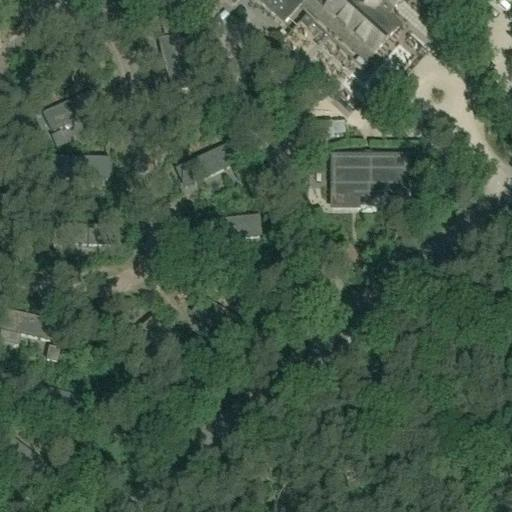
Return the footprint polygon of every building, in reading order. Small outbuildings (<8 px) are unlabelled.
[(220,0),(231,9),(238,0),(250,0),(280,27),(300,6),(316,21),(315,22),(363,67),(397,31),(386,20),(403,0),(220,0)] [(253,32),(266,42),(274,31),(261,21),(253,32)] [(172,23),(162,25),(165,37),(175,35),(172,23)] [(178,38),(158,43),(164,70),(170,93),(170,94),(190,89),(178,38)] [(90,94),(43,116),(51,135),(81,121),(98,113),(99,113),(90,94)] [(61,134),(51,139),(56,150),(66,146),(61,134)] [(227,147),(184,168),(193,187),(236,165),(227,147)] [(407,198),(407,157),(329,157),(329,197),(331,197),(331,210),(357,210),(357,197),(367,197),(367,198),(407,198)] [(51,159),(50,180),(98,182),(99,161),(51,159)] [(223,213),(243,199),(234,186),(213,200),(223,213)] [(258,219),(210,224),(213,245),(261,239),(258,219)] [(61,228),(60,246),(87,247),(87,248),(88,249),(88,247),(110,248),(111,231),(116,231),(61,228)] [(204,303),(196,318),(215,330),(214,331),(215,331),(216,330),(239,344),(248,329),(201,300),(200,301),(204,303)] [(4,313),(0,330),(0,332),(19,337),(51,344),(55,325),(4,313)] [(154,325),(142,337),(156,353),(155,354),(156,355),(157,354),(175,374),(188,362),(152,321),(151,322),(154,325)] [(48,349),(45,361),(55,364),(58,352),(48,349)]
